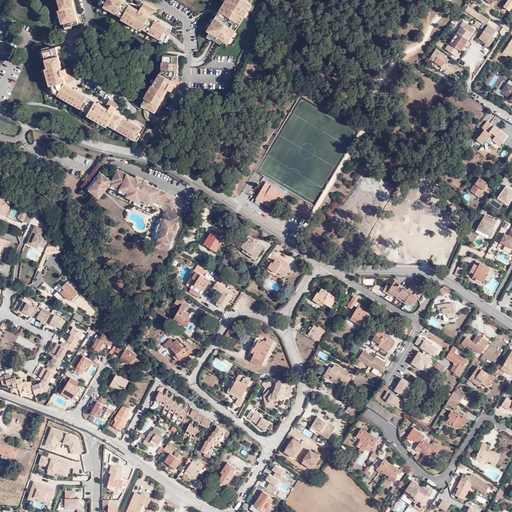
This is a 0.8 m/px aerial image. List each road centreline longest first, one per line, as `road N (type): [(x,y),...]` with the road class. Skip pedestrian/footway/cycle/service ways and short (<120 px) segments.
road 1 (residential): [(0,110),(166,165),(339,269),(439,275),(511,326)]
road 2 (residential): [(152,132),(187,74),(189,23),(152,0)]
road 3 (unclassified): [(213,511),(90,430)]
road 4 (residential): [(511,117),(468,90),(511,25)]
road 5 (residential): [(117,94),(81,71),(70,33),(88,27),(84,0)]
